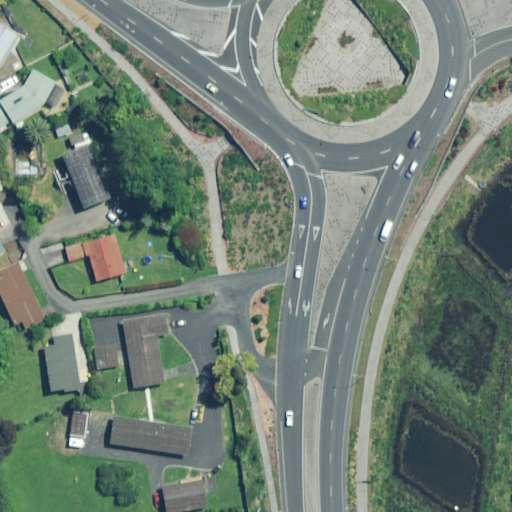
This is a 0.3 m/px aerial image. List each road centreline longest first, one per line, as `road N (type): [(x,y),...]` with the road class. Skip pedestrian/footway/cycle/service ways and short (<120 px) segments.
road 1 (trunk): [(440,102),(395,189),(335,375),(335,511)]
road 2 (trunk): [(296,511),(291,378),(310,189),(291,142)]
road 3 (trunk): [(266,122),(98,0)]
road 4 (trunk): [(440,102),(419,129),(374,154),(323,155),(291,142)]
road 5 (trunk): [(266,122),(243,46),(251,0)]
